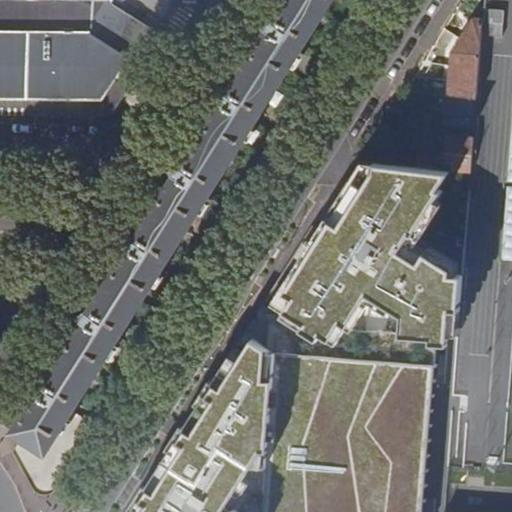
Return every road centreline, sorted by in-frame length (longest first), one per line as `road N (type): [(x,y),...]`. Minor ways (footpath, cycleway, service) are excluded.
road 1 (residential): [(93,511),(419,0)]
road 2 (residential): [(0,371),(144,141)]
road 3 (residential): [(144,141),(0,139)]
road 4 (residential): [(144,141),(213,33)]
